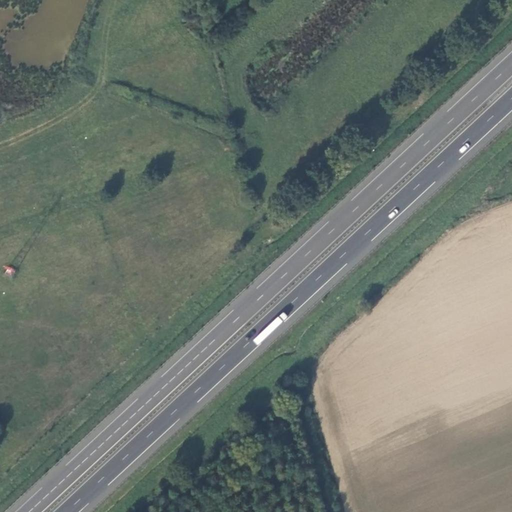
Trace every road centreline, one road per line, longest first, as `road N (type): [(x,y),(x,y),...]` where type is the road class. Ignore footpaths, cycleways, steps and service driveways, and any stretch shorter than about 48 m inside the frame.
road 1 (trunk): [(511,64),(29,511)]
road 2 (trunk): [(66,511),(511,98)]
